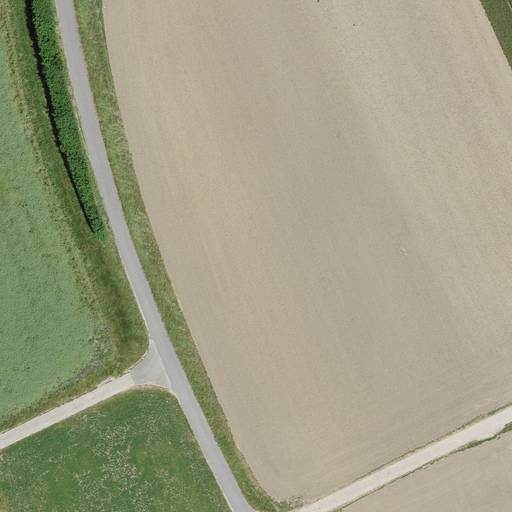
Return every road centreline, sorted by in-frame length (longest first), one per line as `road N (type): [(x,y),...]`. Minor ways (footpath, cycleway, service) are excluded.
road 1 (unclassified): [(54,0),(100,217),(158,373),(230,511)]
road 2 (track): [(296,511),(511,408)]
road 3 (track): [(158,373),(0,448)]
